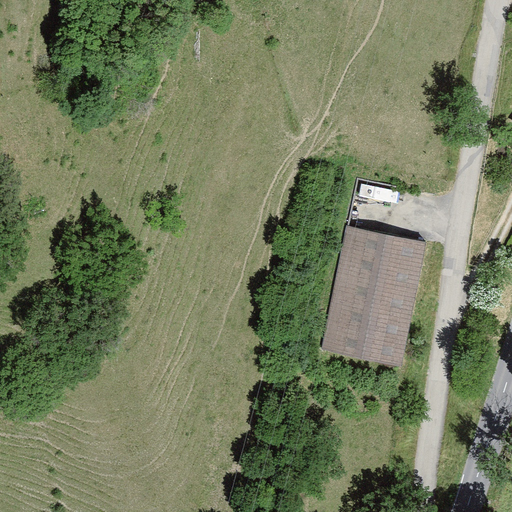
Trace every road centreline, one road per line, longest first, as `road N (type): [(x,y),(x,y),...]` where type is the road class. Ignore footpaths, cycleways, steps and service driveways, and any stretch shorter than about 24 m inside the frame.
road 1 (unclassified): [(498,0),(421,511)]
road 2 (tertiary): [(511,367),(465,511)]
